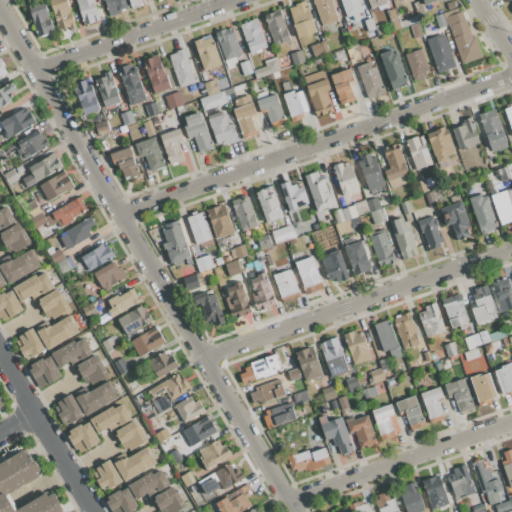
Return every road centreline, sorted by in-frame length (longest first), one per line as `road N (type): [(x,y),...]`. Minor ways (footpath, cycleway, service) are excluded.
road 1 (residential): [(0,5),(296,511)]
road 2 (residential): [(123,214),(511,75)]
road 3 (residential): [(208,359),(511,252)]
road 4 (residential): [(291,502),(511,423)]
road 5 (residential): [(39,70),(234,0)]
road 6 (residential): [(94,511),(0,352)]
